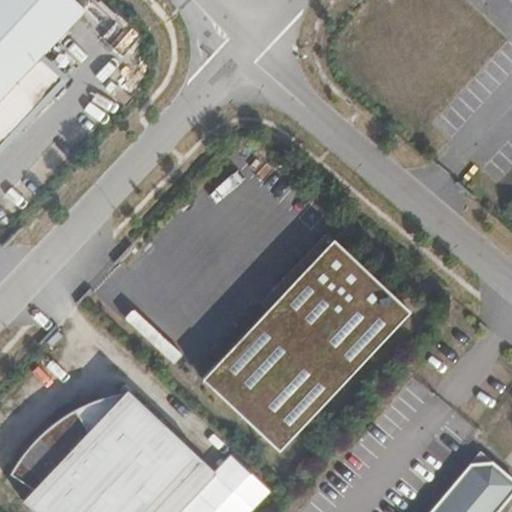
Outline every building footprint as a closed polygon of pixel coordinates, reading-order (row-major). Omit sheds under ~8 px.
[(0,0),(0,138),(3,141),(59,81),(37,59),(83,11),(71,0),(0,0)] [(274,452),(407,310),(329,238),(198,379),(274,452)] [(33,511),(150,511),(200,459),(124,388),(119,393),(86,430),(78,418),(62,433),(54,424),(17,463),(37,482),(31,489),(20,500),(33,511)] [(86,430),(119,393),(96,398),(70,409),(51,421),(38,433),(18,455),(8,473),(31,489),(37,482),(17,463),(54,424),(62,433),(78,418),(86,430)] [(177,511),(215,473),(200,459),(150,511),(177,511)] [(493,511),(511,490),(511,482),(490,464),(469,465),(428,511),(493,511)]
